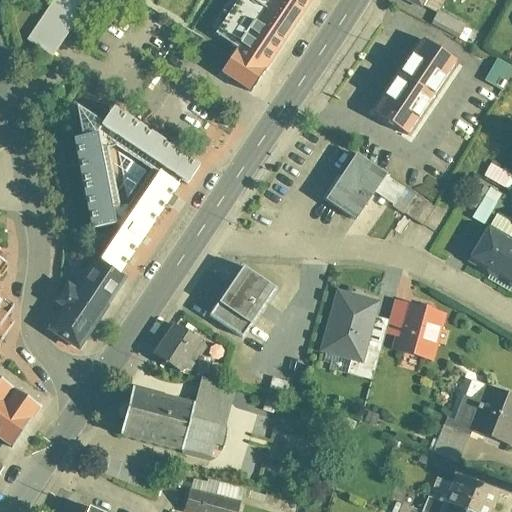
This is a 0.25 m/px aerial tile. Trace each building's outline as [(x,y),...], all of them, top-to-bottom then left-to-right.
[(53,56),(90,2),(86,0),(55,0),(28,40),(53,56)] [(253,94),(316,0),(233,0),(210,36),(233,52),(219,71),(253,94)] [(416,0),(452,21),(457,12),(435,0),(416,0)] [(419,38),(370,112),(404,134),(453,61),(419,38)] [(480,77),(500,88),(511,67),(491,56),(480,77)] [(111,226),(96,258),(124,277),(179,182),(188,188),(200,169),(101,103),(95,113),(71,98),(77,127),(67,128),(84,234),(111,226)] [(348,135),(312,186),(346,209),(364,182),(411,214),(428,190),(348,135)] [(479,173),(504,187),(510,176),(486,162),(479,173)] [(483,221),(496,190),(482,185),(470,216),(483,221)] [(464,259),(511,286),(511,237),(485,222),(464,259)] [(96,258),(47,332),(75,350),(124,277),(96,258)] [(245,336),(278,288),(243,265),(211,313),(245,336)] [(364,360),(379,301),(339,290),(324,350),(364,360)] [(406,303),(393,350),(434,361),(447,315),(406,303)] [(178,317),(151,354),(179,374),(206,337),(178,317)] [(510,436),(511,430),(511,384),(469,368),(453,408),(428,399),(408,451),(445,465),(430,504),(451,511),(473,511),(487,477),(443,460),(460,417),(510,436)] [(0,441),(29,400),(33,394),(0,372),(0,441)] [(131,381),(115,439),(202,462),(206,446),(216,449),(233,388),(190,377),(185,396),(131,381)] [(161,499),(210,511),(228,511),(234,492),(238,476),(207,468),(205,477),(169,467),(161,499)] [(358,511),(421,511),(424,505),(390,494),(385,506),(363,499),(358,511)]
